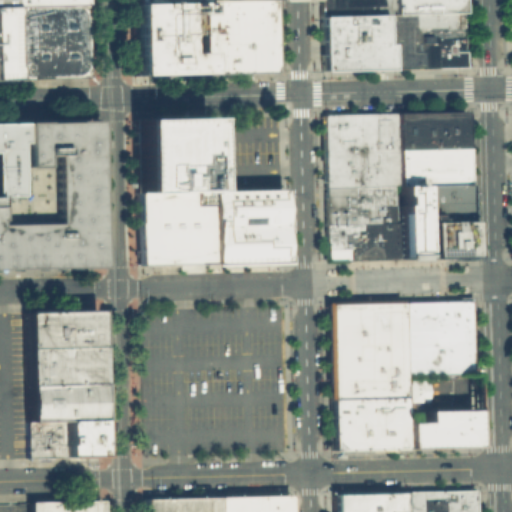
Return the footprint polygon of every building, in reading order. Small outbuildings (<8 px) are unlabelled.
[(276,0),(278,73),(205,74),(204,51),(203,13),(203,1),(234,0),(276,0)] [(319,15),(318,0),(391,0),(392,13),(385,13),(319,15)] [(392,13),(391,0),(459,0),(460,11),(392,13)] [(203,1),(203,13),(204,51),(205,74),(131,75),(129,2),(203,1)] [(11,4),(84,2),(86,76),(13,78),(11,4)] [(0,4),(11,4),(13,78),(0,78),(0,4)] [(461,66),(387,68),(385,13),(392,13),(460,11),(461,66)] [(319,15),(385,13),(387,68),(320,70),(319,15)] [(457,109),(461,112),(462,148),(394,149),(393,110),(457,109)] [(322,185),(321,112),(393,110),(394,149),(394,183),(322,185)] [(135,193),(133,120),(205,118),(207,192),(135,193)] [(0,267),(90,266),(87,119),(15,121),(16,165),(16,194),(0,194),(0,267)] [(0,121),(15,121),(16,165),(16,194),(0,194),(0,121)] [(463,182),(420,183),(417,183),(394,183),(394,149),(462,148),(463,182)] [(421,222),(420,183),(463,182),(464,221),(421,222)] [(322,185),(394,183),(396,258),(324,260),(322,185)] [(419,258),(396,258),(394,183),(417,183),(419,258)] [(281,262),(208,264),(207,192),(280,190),(281,262)] [(207,192),(208,264),(136,265),(135,193),(207,192)] [(465,257),(422,258),(421,222),(464,221),(465,257)] [(397,301),(466,299),(468,372),(399,373),(397,301)] [(327,397),(324,302),(397,301),(399,373),(399,395),(327,397)] [(93,307),(95,381),(20,383),(19,311),(19,309),(93,307)] [(20,383),(95,381),(96,418),(58,419),(21,419),(20,383)] [(327,397),(399,395),(400,412),(401,447),(328,449),(327,397)] [(405,412),(406,421),(419,421),(419,409),(469,408),(470,445),(401,447),(400,412),(405,412)] [(96,418),(96,456),(59,457),(58,419),(96,418)] [(21,419),(58,419),(59,457),(22,458),(22,457),(21,419)] [(470,511),(399,511),(399,490),(470,488),(470,511)] [(399,490),(399,511),(330,511),(330,492),(399,490)] [(286,511),(214,511),(214,495),(286,493),(286,511)] [(214,495),(214,511),(140,511),(140,496),(214,495)] [(24,511),(24,500),(97,498),(97,511),(24,511)]
